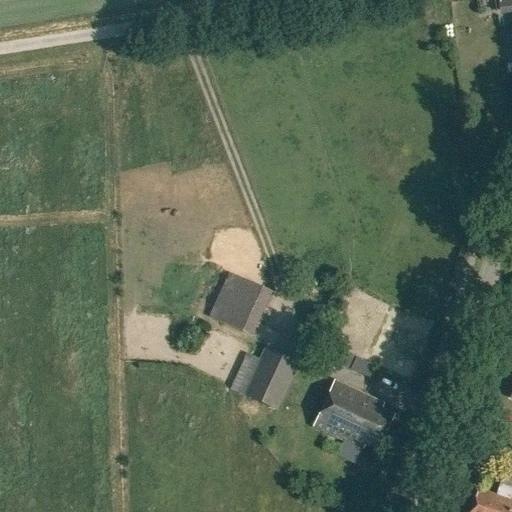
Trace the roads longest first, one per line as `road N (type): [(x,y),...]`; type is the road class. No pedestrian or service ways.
road 1 (unclassified): [(0,47),(315,0)]
road 2 (tertiary): [(404,511),(511,216)]
